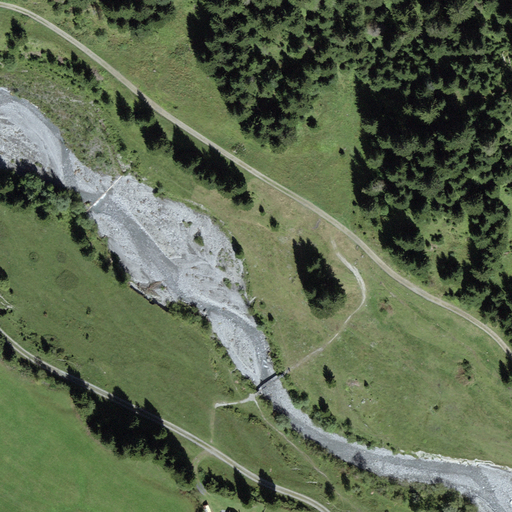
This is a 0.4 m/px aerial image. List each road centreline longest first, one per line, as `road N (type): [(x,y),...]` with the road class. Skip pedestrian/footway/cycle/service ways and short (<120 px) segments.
road 1 (track): [(0,4),(48,24),(204,140),(331,220)]
road 2 (track): [(327,511),(35,362),(0,332)]
road 3 (track): [(331,220),(511,355)]
